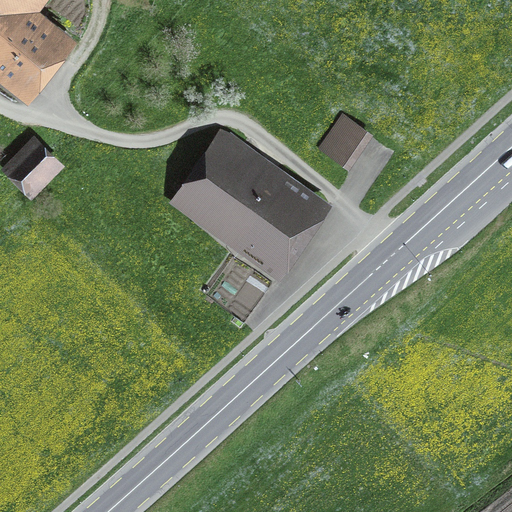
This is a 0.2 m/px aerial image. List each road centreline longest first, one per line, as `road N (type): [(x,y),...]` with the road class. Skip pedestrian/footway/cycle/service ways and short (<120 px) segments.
road 1 (primary): [(107,511),(511,147)]
road 2 (track): [(0,104),(125,141),(234,118),(399,248)]
